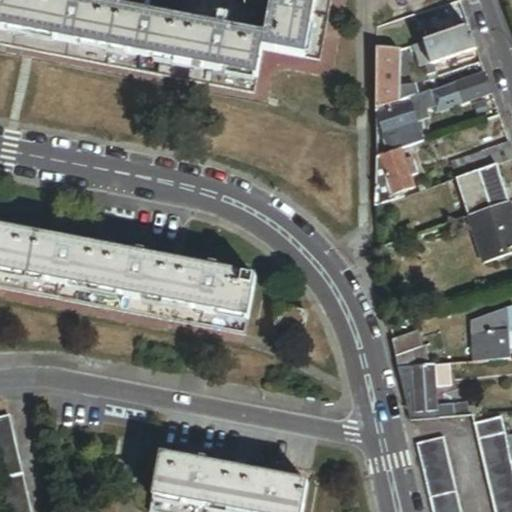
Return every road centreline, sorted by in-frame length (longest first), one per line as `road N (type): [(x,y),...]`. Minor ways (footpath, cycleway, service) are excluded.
road 1 (residential): [(0,151),(199,190),(292,236),(350,312),(379,436)]
road 2 (residential): [(379,436),(50,373),(0,377)]
